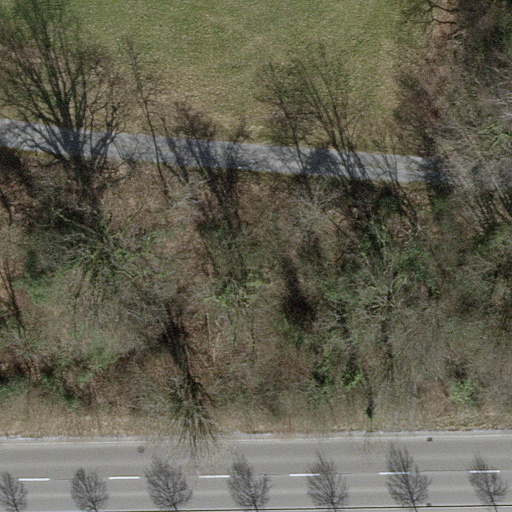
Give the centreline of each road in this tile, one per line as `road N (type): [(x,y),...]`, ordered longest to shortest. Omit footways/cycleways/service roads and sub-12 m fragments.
road 1 (track): [(0,135),(511,176)]
road 2 (secondary): [(0,483),(511,474)]
